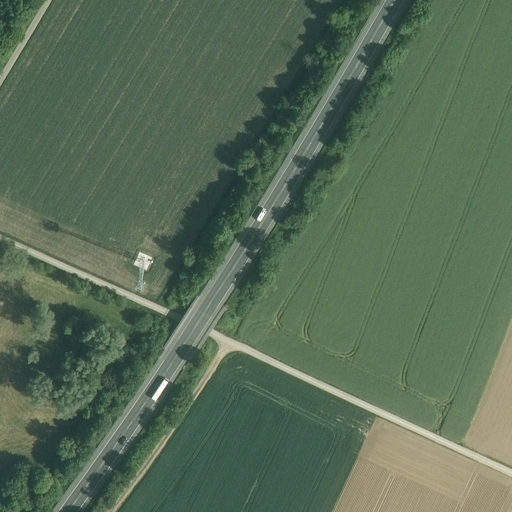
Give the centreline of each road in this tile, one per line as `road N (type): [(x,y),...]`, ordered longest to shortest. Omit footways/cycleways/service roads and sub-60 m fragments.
road 1 (primary): [(393,0),(214,296),(65,511)]
road 2 (unclassified): [(511,472),(0,238)]
road 3 (track): [(108,511),(232,343)]
